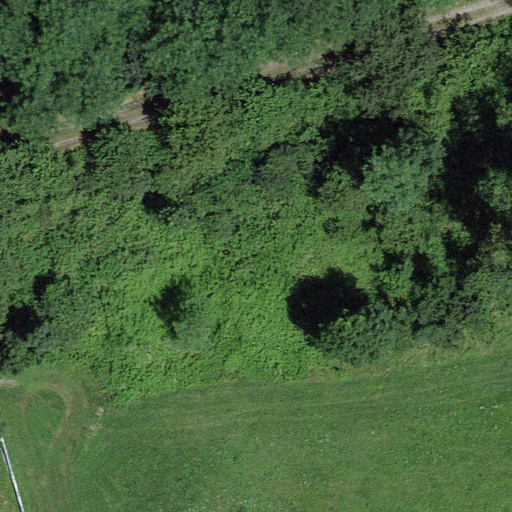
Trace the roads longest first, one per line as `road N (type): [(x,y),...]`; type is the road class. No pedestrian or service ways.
road 1 (track): [(0,177),(193,120)]
road 2 (track): [(193,120),(194,0)]
